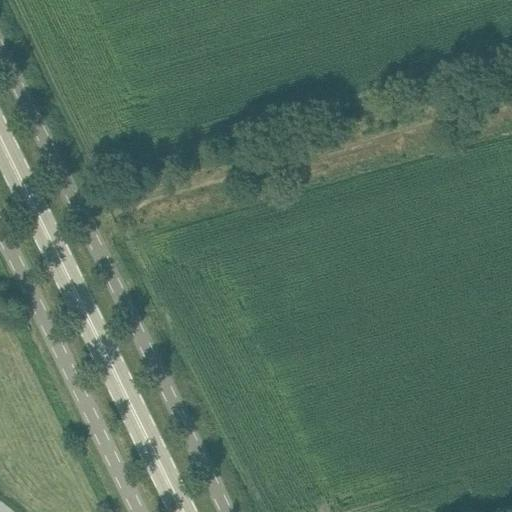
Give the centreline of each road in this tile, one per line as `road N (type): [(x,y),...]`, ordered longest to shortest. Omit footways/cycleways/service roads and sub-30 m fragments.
road 1 (unclassified): [(226,511),(0,49)]
road 2 (primary): [(178,511),(0,142)]
road 3 (unclassified): [(136,511),(0,227)]
